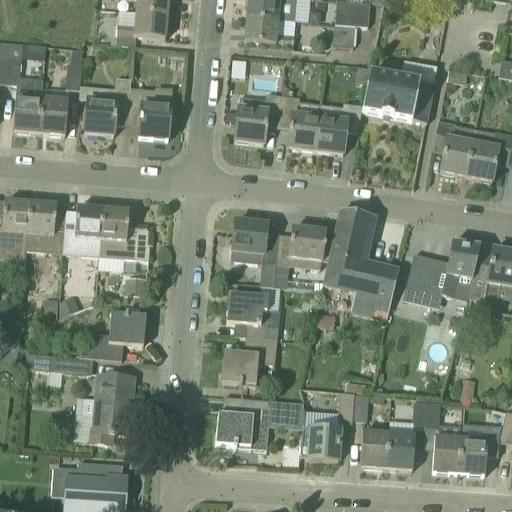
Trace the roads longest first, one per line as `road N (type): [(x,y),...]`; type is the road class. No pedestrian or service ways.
road 1 (residential): [(511,506),(178,486)]
road 2 (residential): [(511,231),(199,187)]
road 3 (residential): [(178,486),(199,187)]
road 4 (residential): [(199,187),(0,170)]
road 5 (residential): [(199,187),(210,0)]
